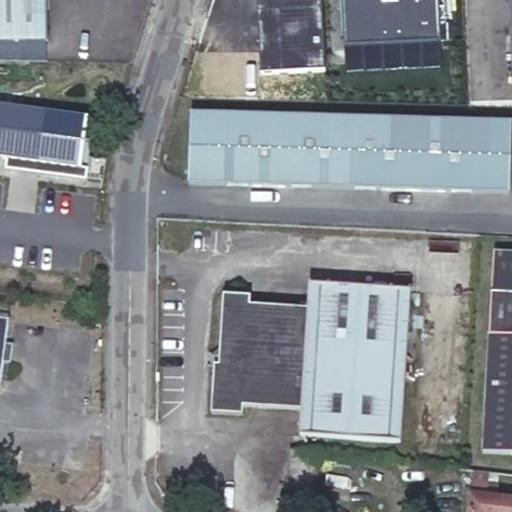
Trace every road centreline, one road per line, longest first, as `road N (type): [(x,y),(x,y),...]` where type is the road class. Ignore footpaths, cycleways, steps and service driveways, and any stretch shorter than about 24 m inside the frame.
road 1 (unclassified): [(181,0),(127,164),(133,511)]
road 2 (unknown): [(127,200),(511,213)]
